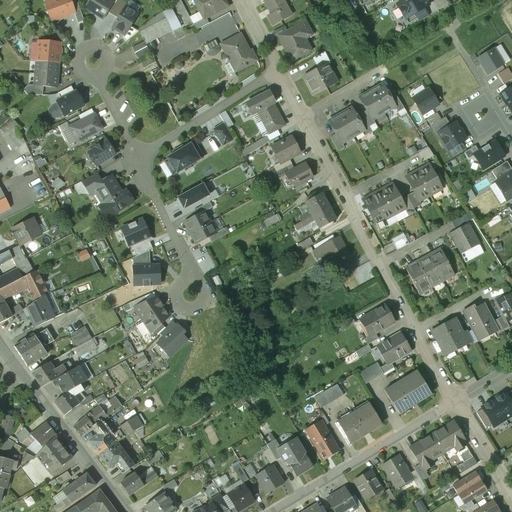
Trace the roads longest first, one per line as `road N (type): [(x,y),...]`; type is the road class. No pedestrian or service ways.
road 1 (residential): [(272,511),(453,399)]
road 2 (tertiary): [(124,511),(20,375)]
road 3 (residential): [(138,158),(275,70)]
road 4 (residential): [(138,158),(190,280)]
